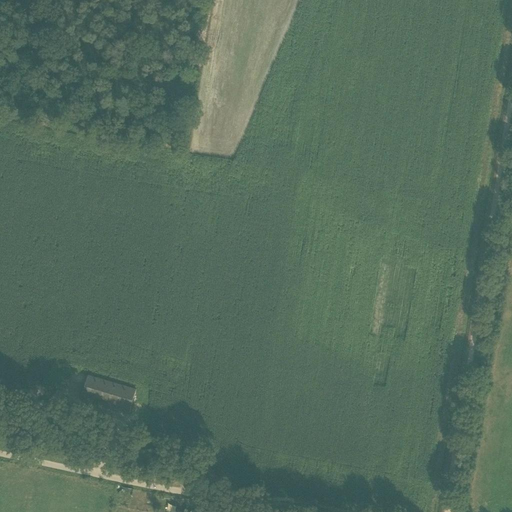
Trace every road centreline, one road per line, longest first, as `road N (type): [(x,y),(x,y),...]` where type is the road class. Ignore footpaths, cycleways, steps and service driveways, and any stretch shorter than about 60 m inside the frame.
road 1 (track): [(446,511),(511,98)]
road 2 (unclassified): [(308,511),(0,454)]
